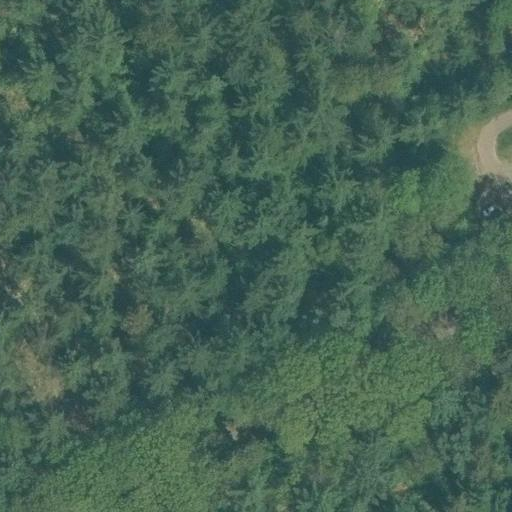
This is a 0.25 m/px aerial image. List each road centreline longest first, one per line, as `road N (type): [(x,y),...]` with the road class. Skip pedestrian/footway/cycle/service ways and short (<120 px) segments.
road 1 (track): [(511,308),(244,447)]
road 2 (track): [(244,447),(119,511)]
